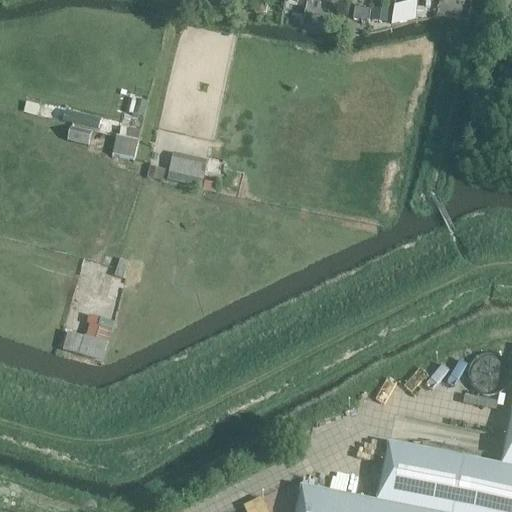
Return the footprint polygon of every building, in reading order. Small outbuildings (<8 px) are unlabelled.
[(352,9),(350,20),(366,23),(368,11),(352,9)] [(71,130),(68,142),(88,147),(91,134),(71,130)] [(113,156),(135,160),(138,142),(117,138),(113,156)] [(168,181),(201,188),(207,162),(174,155),(168,181)] [(456,233),(440,199),(437,201),(435,202),(451,236),(454,234),(456,233)] [(103,322),(96,343),(68,334),(63,351),(102,363),(107,346),(113,325),(103,322)] [(469,368),(468,373),(469,382),(474,391),(482,396),(491,397),(500,394),(507,388),(510,380),(509,371),(506,363),(500,358),(493,355),(485,356),(478,358),(474,361),(471,365),(469,368)] [(511,511),(511,412),(501,467),(388,445),(376,503),(301,488),(295,511),(511,511)]
